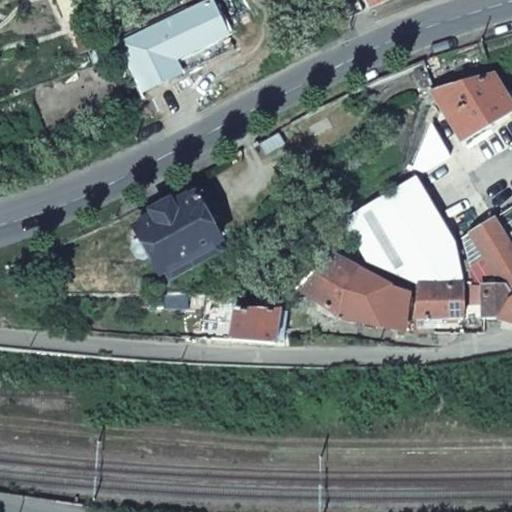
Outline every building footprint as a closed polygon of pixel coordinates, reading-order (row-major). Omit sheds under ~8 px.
[(364,13),(358,0),(338,0),(348,20),(364,13)] [(363,0),(368,11),(391,0),(363,0)] [(122,45),(145,93),(181,76),(234,51),(211,3),(122,45)] [(511,112),(511,99),(495,75),(492,75),(490,68),(470,74),(472,81),(434,92),(467,143),(510,114),(511,112)] [(420,287),(465,287),(459,245),(420,176),(346,218),(368,265),(420,287)] [(221,242),(195,195),(134,228),(160,275),(221,242)] [(473,234),(504,288),(509,295),(511,293),(511,252),(496,224),(495,223),(473,234)] [(338,317),(404,332),(411,294),(391,287),(331,258),(300,290),(338,317)] [(416,323),(463,321),(465,287),(420,287),(416,323)] [(504,288),(484,289),(483,321),(495,322),(507,295),(509,295),(504,288)] [(230,340),(277,345),(278,338),(281,310),(235,308),(230,340)]
